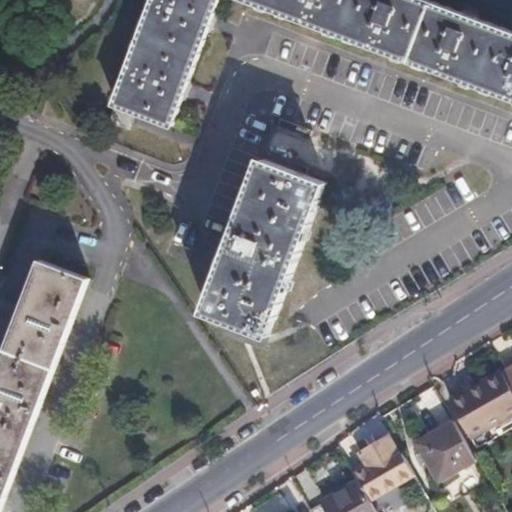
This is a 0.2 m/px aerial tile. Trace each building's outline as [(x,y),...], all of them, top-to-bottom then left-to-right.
[(221,0),(260,0),(511,94),(511,30),(430,0),(155,0),(117,104),(118,104),(112,121),(131,128),(138,111),(174,125),(221,0)] [(329,183),(265,159),(208,312),(271,336),(329,183)] [(0,369),(0,511),(1,511),(92,278),(42,259),(0,369)] [(511,385),(504,371),(503,371),(451,401),(472,437),(511,414),(511,385)] [(478,459),(455,420),(417,442),(440,481),(478,459)] [(368,465),(355,473),(360,481),(372,501),(417,475),(403,451),(401,452),(391,434),(360,452),(368,465)] [(360,481),(311,509),(312,511),(378,511),(372,501),(360,481)]
